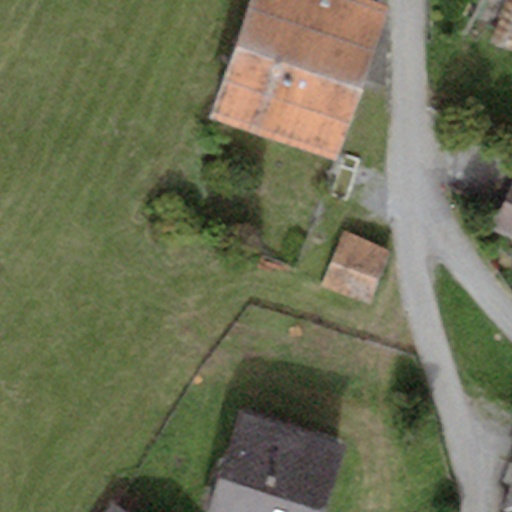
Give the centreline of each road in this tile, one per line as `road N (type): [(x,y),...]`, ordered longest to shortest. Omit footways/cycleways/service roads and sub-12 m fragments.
road 1 (residential): [(405,0),(407,219),(483,511)]
road 2 (track): [(407,219),(511,326)]
